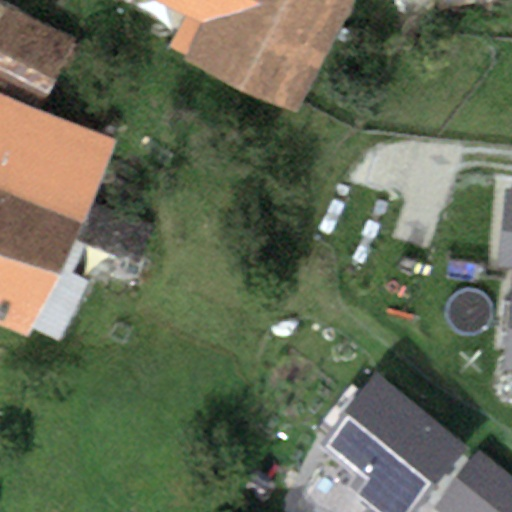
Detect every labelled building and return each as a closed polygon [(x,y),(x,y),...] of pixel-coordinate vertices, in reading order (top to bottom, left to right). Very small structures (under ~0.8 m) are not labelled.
[(353,0),(171,0),(201,15),(184,48),(300,106),(353,0)] [(74,46),(5,3),(0,11),(0,68),(47,98),(74,46)] [(0,189),(73,218),(103,141),(0,101),(0,189)] [(73,218),(0,189),(0,319),(22,330),(73,218)] [(379,511),(437,511),(471,470),(378,397),(323,467),(379,511)]
